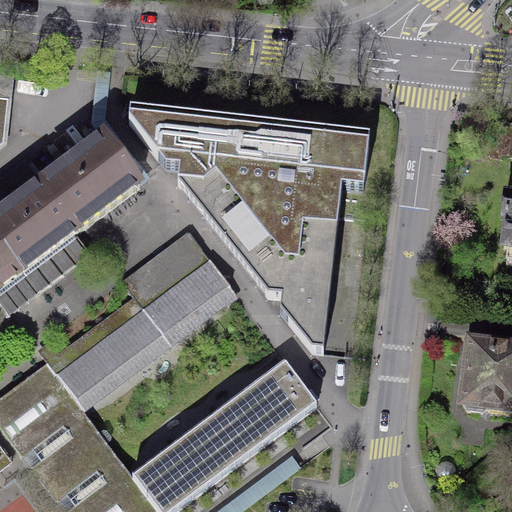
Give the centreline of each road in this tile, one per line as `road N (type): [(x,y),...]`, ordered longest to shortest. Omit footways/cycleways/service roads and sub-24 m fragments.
road 1 (residential): [(432,61),(382,511)]
road 2 (secondary): [(0,18),(353,53)]
